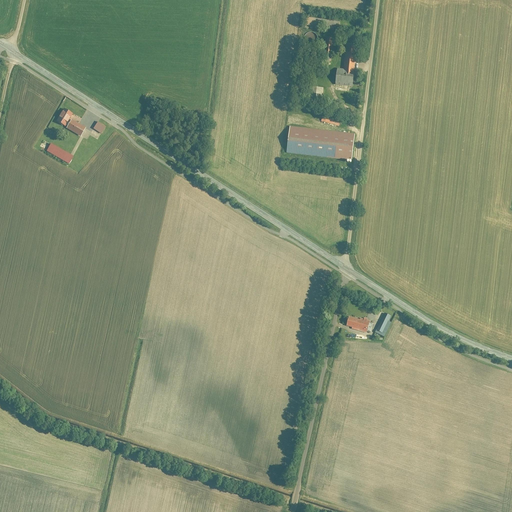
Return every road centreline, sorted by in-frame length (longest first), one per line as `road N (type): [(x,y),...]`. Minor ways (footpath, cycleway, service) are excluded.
road 1 (tertiary): [(12,52),(342,267)]
road 2 (unclassified): [(377,0),(342,267)]
road 3 (unclassified): [(342,267),(291,511)]
road 4 (tertiary): [(342,267),(464,341),(511,357)]
